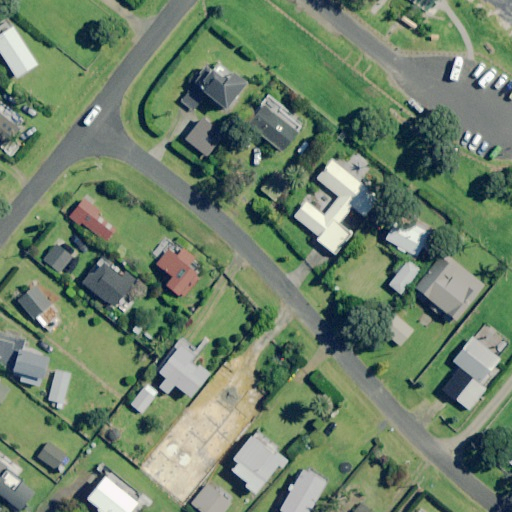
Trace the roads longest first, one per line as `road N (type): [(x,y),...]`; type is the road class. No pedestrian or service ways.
road 1 (residential): [(92,118),(243,242),(410,431),(503,511)]
road 2 (residential): [(317,0),(509,143)]
road 3 (secondary): [(0,237),(92,118)]
road 4 (residential): [(92,118),(185,0)]
